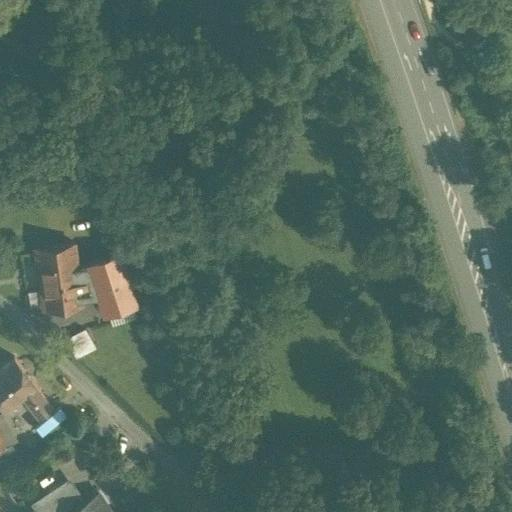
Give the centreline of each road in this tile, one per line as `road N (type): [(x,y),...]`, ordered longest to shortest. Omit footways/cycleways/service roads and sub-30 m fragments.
road 1 (residential): [(0,302),(178,466),(218,482),(394,511)]
road 2 (primary): [(511,383),(388,0)]
